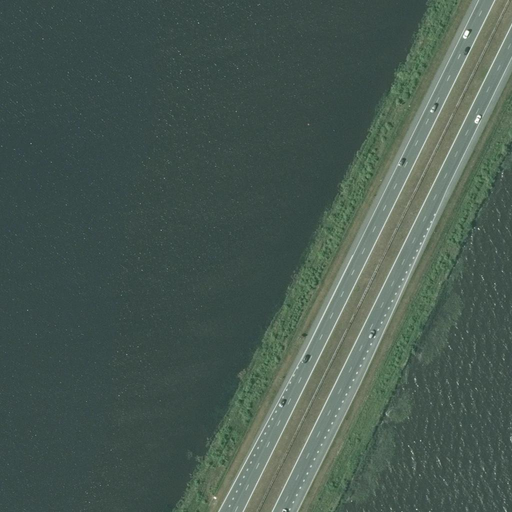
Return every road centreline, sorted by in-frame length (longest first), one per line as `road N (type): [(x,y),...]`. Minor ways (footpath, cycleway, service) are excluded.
road 1 (motorway): [(486,0),(235,511)]
road 2 (motorway): [(280,511),(511,41)]
